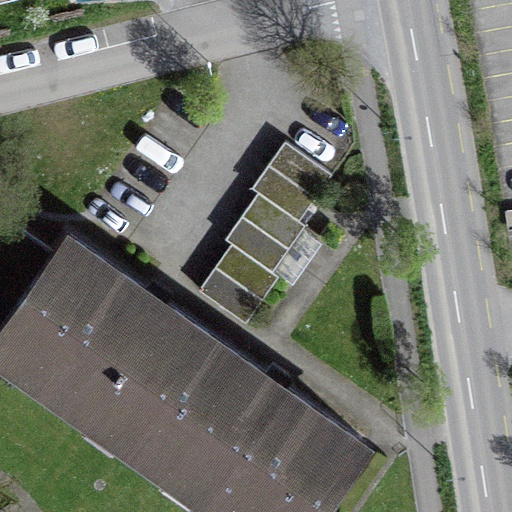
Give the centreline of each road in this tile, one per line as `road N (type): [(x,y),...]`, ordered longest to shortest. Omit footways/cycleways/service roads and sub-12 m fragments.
road 1 (secondary): [(403,0),(488,511)]
road 2 (residential): [(0,81),(333,0)]
